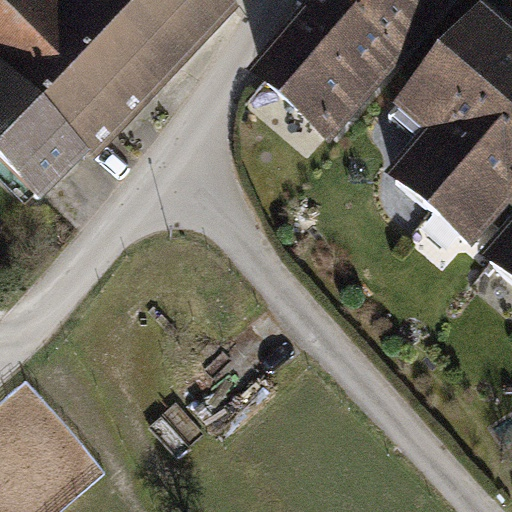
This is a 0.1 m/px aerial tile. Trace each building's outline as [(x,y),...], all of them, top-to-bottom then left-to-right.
[(0,81),(92,169),(157,101),(49,0),(34,0),(0,36),(0,81)] [(238,16),(220,0),(81,0),(67,16),(157,101),(238,16)] [(403,68),(319,0),(308,0),(300,11),(316,24),(260,93),(334,153),(403,68)] [(319,0),(403,68),(458,0),(319,0)] [(441,143),(399,191),(511,289),(511,37),(486,15),(403,110),(441,143)] [(92,169),(0,81),(0,173),(46,217),(92,169)]
